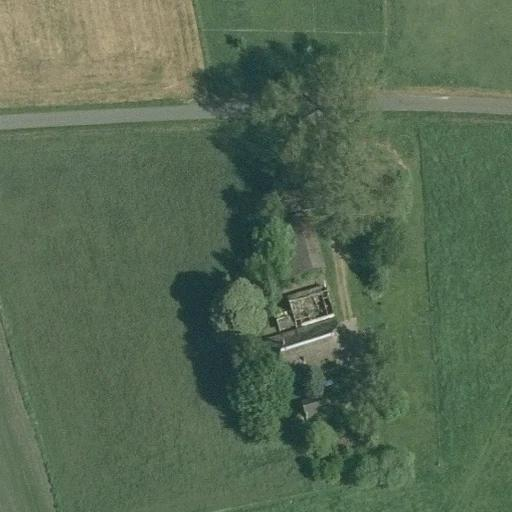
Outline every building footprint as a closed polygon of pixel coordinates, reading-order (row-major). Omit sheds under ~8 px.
[(398,200),(394,174),(354,179),(357,205),(398,200)] [(320,188),(279,193),(282,217),(323,211),(320,188)] [(325,274),(311,224),(274,234),(288,284),(325,274)] [(281,340),(266,344),(279,388),(348,367),(324,290),(286,301),(292,320),(276,325),(281,340)] [(325,398),(300,404),(305,422),(330,415),(325,398)] [(356,434),(353,423),(341,426),(345,437),(356,434)] [(364,453),(359,435),(331,443),(336,460),(364,453)]
